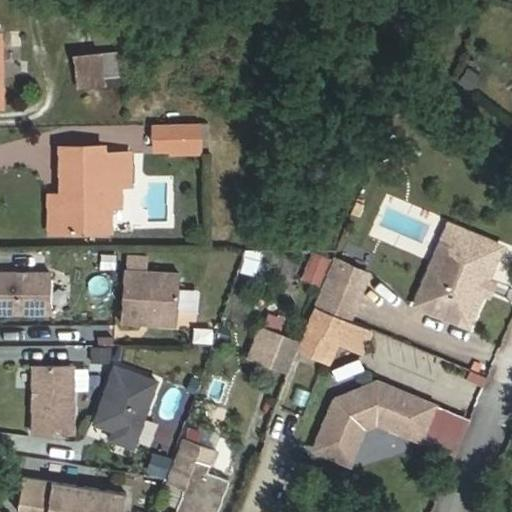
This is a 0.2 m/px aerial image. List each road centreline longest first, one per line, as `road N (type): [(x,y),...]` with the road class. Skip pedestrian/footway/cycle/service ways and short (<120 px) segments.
road 1 (unknown): [(503,380),(357,316)]
road 2 (unknown): [(0,142),(60,124),(76,103),(72,52)]
road 3 (unknown): [(0,350),(132,330)]
